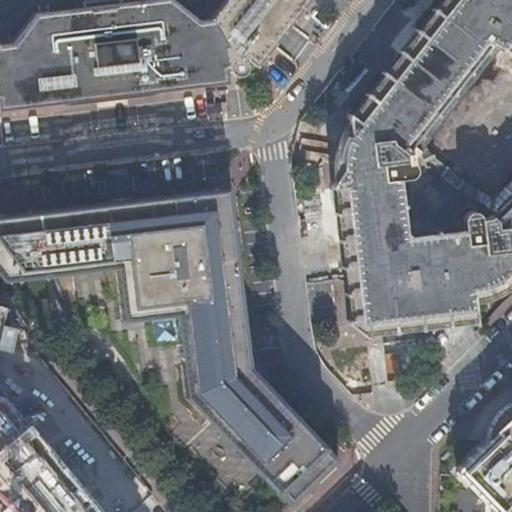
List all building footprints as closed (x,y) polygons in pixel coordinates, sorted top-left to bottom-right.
[(0,0),(0,110),(226,83),(226,78),(235,78),(238,77),(244,75),(250,72),(254,68),(258,63),(308,0),(224,0),(209,19),(197,21),(196,11),(181,0),(139,0),(140,0),(128,1),(127,0),(113,0),(113,3),(87,6),(86,0),(81,0),(47,3),(49,10),(40,11),(40,5),(30,5),(9,31),(11,43),(0,43),(0,0)] [(346,318),(346,322),(366,337),(370,337),(369,335),(473,322),(473,325),(476,325),(473,301),(477,301),(490,298),(502,293),(511,287),(511,286),(511,0),(442,0),(351,115),(349,113),(347,116),(347,120),(339,134),(335,145),(333,153),(332,164),(332,174),(333,181),(330,186),(330,189),(334,189),(348,318),(346,318)] [(128,372),(138,393),(154,417),(228,511),(279,511),(336,459),(272,391),(244,334),(234,249),(225,251),(218,198),(165,204),(164,194),(37,211),(45,276),(52,274),(53,282),(59,293),(73,312),(91,329),(93,330),(96,333),(109,344),(110,347),(115,352),(121,360),(128,372)] [(0,511),(78,511),(91,501),(88,498),(71,511),(66,511),(51,493),(71,477),(59,462),(54,467),(49,461),(54,457),(51,452),(45,457),(41,451),(46,447),(8,401),(0,408),(0,511)] [(511,511),(511,403),(509,404),(506,405),(505,407),(503,407),(499,411),(498,411),(497,413),(496,413),(491,420),(490,424),(489,426),(487,434),(487,439),(455,468),(458,471),(455,474),(486,506),(486,509),(486,511),(511,511)] [(51,452),(46,447),(41,451),(45,457),(51,452)] [(59,462),(54,457),(49,461),(54,467),(59,462)] [(71,511),(88,498),(71,477),(51,493),(66,511),(71,511)] [(100,511),(91,501),(78,511),(100,511)]
